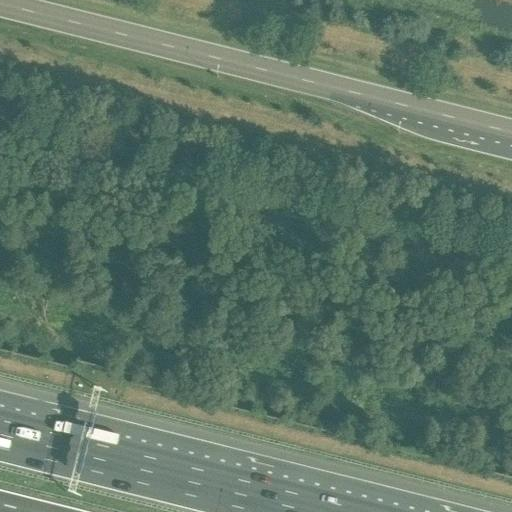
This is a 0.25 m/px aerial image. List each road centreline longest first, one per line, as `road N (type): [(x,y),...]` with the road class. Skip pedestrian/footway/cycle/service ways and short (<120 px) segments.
road 1 (primary): [(511,135),(0,5)]
road 2 (motorway): [(308,511),(0,434)]
